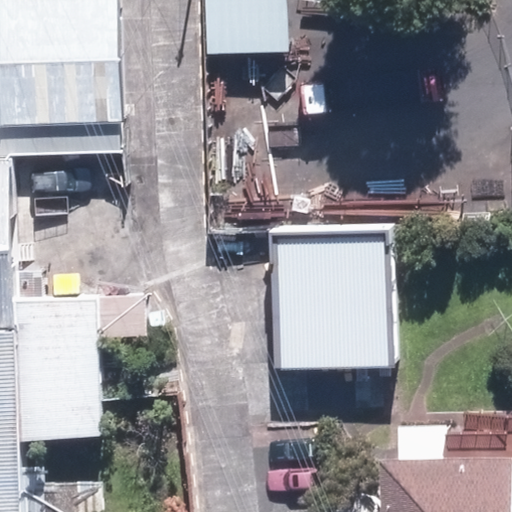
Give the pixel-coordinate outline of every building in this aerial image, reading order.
[(128,8),(0,8),(0,146),(129,146),(128,8)] [(300,95),(222,94),(219,221),(298,223),(300,95)] [(511,118),(386,120),(386,217),(511,215),(511,118)] [(0,183),(0,511),(40,511),(40,183),(0,183)] [(264,240),(271,375),(419,367),(412,233),(264,240)] [(511,511),(511,466),(389,459),(386,511),(511,511)]
